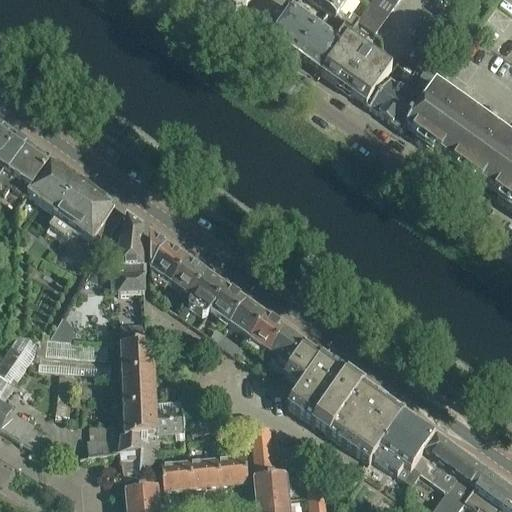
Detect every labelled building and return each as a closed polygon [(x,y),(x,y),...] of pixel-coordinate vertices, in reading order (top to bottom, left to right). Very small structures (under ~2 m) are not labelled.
[(212,0),(234,16),(241,14),(251,0),(212,0)] [(306,0),(352,33),(357,26),(356,25),(358,22),(351,17),(348,22),(339,15),(349,0),(306,0)] [(386,20),(400,0),(387,0),(386,1),(384,0),(374,0),(369,7),(386,20)] [(374,37),(386,20),(369,7),(358,22),(356,25),(357,26),(374,37)] [(270,42),(295,60),(317,30),(292,12),(270,42)] [(342,48),(317,30),(295,60),(320,78),(342,48)] [(368,112),(388,84),(385,82),(390,74),(346,42),(342,48),(320,78),(368,112)] [(419,80),(433,91),(434,90),(434,89),(438,83),(424,73),(419,80)] [(401,135),(421,107),(388,84),(368,112),(401,135)] [(434,90),(433,91),(421,107),(401,135),(452,172),(485,126),(487,123),(439,88),(436,91),(434,90)] [(511,195),(511,145),(485,126),(452,172),(503,208),(511,195)] [(0,174),(3,176),(6,179),(26,150),(14,142),(14,141),(0,130),(0,174)] [(50,167),(26,150),(6,179),(3,176),(0,179),(0,198),(3,201),(13,187),(14,191),(23,198),(28,198),(30,194),(31,194),(50,167)] [(102,254),(123,219),(50,167),(31,194),(30,194),(28,198),(26,200),(56,221),(49,229),(67,242),(73,234),(102,254)] [(511,195),(503,208),(511,214),(511,195)] [(143,299),(141,232),(127,222),(116,256),(117,300),(143,299)] [(150,272),(169,287),(185,264),(148,237),(149,268),(150,272)] [(92,275),(86,285),(101,291),(110,269),(109,264),(99,258),(90,274),(92,275)] [(205,278),(185,264),(169,287),(189,301),(205,278)] [(204,320),(208,315),(224,292),(205,278),(189,301),(185,306),(186,310),(201,320),(204,320)] [(244,306),(224,292),(208,315),(228,328),(244,306)] [(228,328),(247,342),(263,320),(244,306),(228,328)] [(247,342),(243,348),(264,364),(285,335),(263,320),(247,342)] [(62,322),(49,344),(73,346),(73,332),(66,325),(62,322)] [(264,364),(263,365),(283,380),(285,377),(304,349),(285,335),(264,364)] [(234,361),(240,353),(220,339),(214,347),(234,361)] [(177,359),(181,362),(188,367),(202,348),(191,340),(177,359)] [(0,434),(38,458),(48,443),(7,417),(10,414),(11,411),(4,406),(14,391),(12,390),(31,363),(39,365),(39,373),(109,379),(110,367),(40,361),(40,358),(106,363),(107,348),(73,346),(49,344),(15,341),(0,364),(0,434)] [(122,442),(119,442),(119,459),(122,486),(139,485),(138,477),(152,477),(153,464),(156,463),(155,449),(155,447),(152,447),(154,438),(173,437),(174,443),(183,442),(183,440),(182,432),(183,432),(181,414),(155,417),(155,407),(153,348),(151,348),(145,349),(120,349),(119,349),(119,350),(122,442)] [(310,429),(311,429),(313,431),(315,429),(312,427),(345,380),(348,382),(349,380),(346,378),(345,379),(320,361),(320,362),(304,351),(305,350),(304,349),(285,377),(283,380),(300,391),(286,411),(311,428),(310,429)] [(189,439),(227,435),(225,422),(201,424),(196,372),(188,367),(181,362),(189,439)] [(54,422),(68,423),(69,379),(55,379),(54,422)] [(356,385),(349,380),(348,382),(345,380),(312,427),(315,429),(313,431),(320,435),(327,440),(328,440),(343,451),(343,450),(351,456),(368,468),(371,463),(372,464),(402,419),(362,390),(363,390),(356,385)] [(225,421),(225,422),(227,435),(250,433),(248,419),(225,421)] [(433,441),(402,419),(372,464),(410,490),(420,477),(412,472),(433,441)] [(92,463),(118,459),(117,443),(114,444),(112,430),(92,432),(94,447),(90,448),(92,463)] [(255,434),(250,439),(251,445),(270,443),(268,431),(256,433),(255,434)] [(434,442),(433,441),(412,472),(420,477),(432,487),(437,480),(432,477),(439,468),(435,466),(423,457),(434,442)] [(460,511),(463,508),(486,478),(457,458),(434,442),(423,457),(435,466),(439,468),(432,477),(437,480),(432,487),(445,497),(434,511),(460,511)] [(270,443),(251,445),(254,476),(273,474),(270,443)] [(216,464),(219,490),(247,487),(245,461),(216,464)] [(188,467),(191,492),(219,490),(216,464),(188,467)] [(163,495),(191,492),(188,467),(160,469),(163,495)] [(501,511),(511,497),(511,496),(486,478),(463,508),(468,511),(501,511)] [(282,479),(253,482),(255,506),(287,503),(285,481),(282,479)] [(324,487),(306,489),(307,504),(326,502),(324,487)] [(124,495),(125,511),(158,511),(156,492),(124,495)] [(511,511),(511,497),(501,511),(511,511)] [(326,511),(326,502),(307,504),(308,511),(326,511)]
